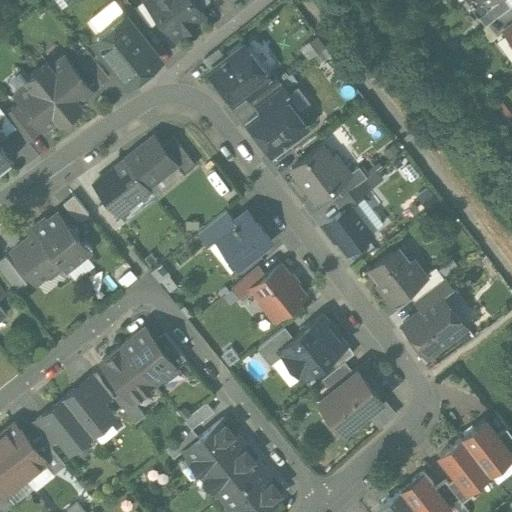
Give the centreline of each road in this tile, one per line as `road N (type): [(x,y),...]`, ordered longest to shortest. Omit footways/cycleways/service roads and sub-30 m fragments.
road 1 (residential): [(321,507),(414,424),(417,384),(205,107),(164,95)]
road 2 (residential): [(321,507),(148,289),(0,404)]
road 3 (residential): [(164,95),(0,210)]
road 4 (residential): [(164,95),(172,72),(266,0)]
